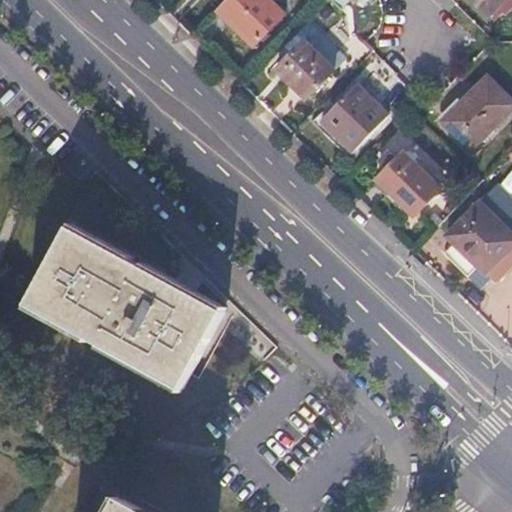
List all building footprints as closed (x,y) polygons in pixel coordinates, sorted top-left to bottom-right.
[(269,0),(223,0),(215,10),(251,43),(282,11),(269,0)] [(472,0),(487,14),(499,0),(472,0)] [(307,25),(303,30),(308,35),(313,31),(307,25)] [(297,36),(303,41),(333,69),(343,59),(313,31),(308,35),(303,30),(297,36)] [(333,69),(303,41),(276,69),(306,97),(333,69)] [(511,104),(511,102),(484,75),(442,120),(471,147),(511,104)] [(354,84),(320,121),(340,140),(352,152),(388,115),(354,84)] [(320,121),(313,128),(333,148),(340,140),(320,121)] [(386,168),(397,157),(389,150),(378,161),(386,168)] [(440,187),(402,151),(397,157),(386,168),(378,176),(415,213),(440,187)] [(511,199),(495,182),(476,202),(511,235),(511,244),(485,273),(488,277),(494,283),(511,264),(511,199)] [(511,235),(476,202),(444,235),(451,242),(442,251),(465,274),(475,264),(485,273),(511,244),(511,235)] [(70,228),(27,306),(181,391),(225,314),(70,228)] [(475,264),(465,274),(479,287),(488,277),(485,273),(475,264)] [(142,511),(122,501),(116,511),(142,511)]
